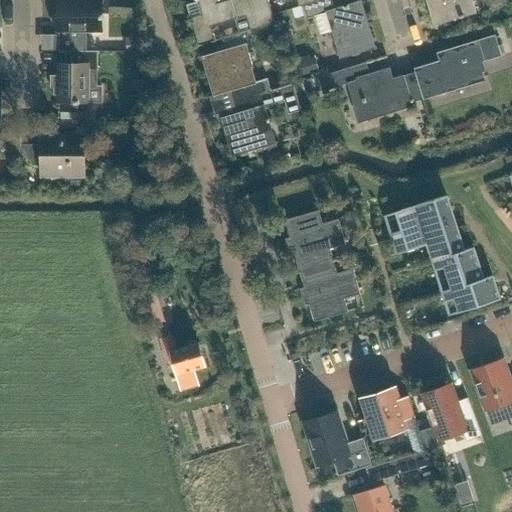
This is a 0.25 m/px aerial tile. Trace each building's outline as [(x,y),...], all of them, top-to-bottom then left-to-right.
[(85,2),(58,2),(58,32),(59,32),(60,51),(86,51),(86,31),(102,31),(101,0),(85,0),(85,2)] [(196,0),(197,2),(187,5),(199,46),(216,41),(211,26),(245,16),(249,31),(274,23),(267,0),(258,0),(252,2),(250,0),(196,0)] [(331,0),(326,0),(304,7),(307,18),(315,16),(321,36),(332,33),(340,58),(374,48),(361,3),(335,10),(331,0)] [(427,0),(435,24),(475,12),(471,0),(427,0)] [(440,61),(414,69),(415,72),(424,100),(447,93),(445,88),(464,82),(466,87),(485,81),(479,63),(502,56),(496,36),(479,41),(438,53),(440,61)] [(137,37),(127,37),(127,49),(143,49),(143,37),(137,37)] [(244,44),(202,57),(213,96),(230,91),(234,102),(271,91),(267,80),(256,82),(244,44)] [(59,78),(52,78),(53,96),(58,96),(58,103),(88,103),(88,102),(102,102),(102,87),(98,87),(97,52),(66,52),(66,65),(58,65),(59,78)] [(310,55),(293,60),(298,77),(320,71),(316,57),(311,58),(310,55)] [(424,100),(415,72),(403,76),(404,81),(394,84),(390,68),(370,73),(367,63),(323,76),(327,90),(347,84),(354,106),(353,106),(358,123),(412,107),(411,103),(424,100)] [(308,80),(294,84),(298,96),(309,93),(310,88),(308,80)] [(294,84),(271,91),(275,103),(286,100),(287,104),(298,100),(294,84)] [(275,103),(271,91),(234,102),(237,113),(220,118),(232,157),(275,145),(263,107),(275,103)] [(142,122),(133,122),(133,137),(142,137),(142,122)] [(0,134),(0,158),(21,159),(21,134),(0,134)] [(22,144),(22,165),(41,166),(41,176),(85,176),(85,135),(41,135),(41,145),(22,144)] [(455,219),(447,195),(401,210),(396,212),(402,230),(391,233),(394,244),(405,240),(403,236),(455,219)] [(288,247),(342,231),(338,219),(323,223),(319,210),(285,220),(290,237),(286,239),(288,247)] [(464,250),(455,219),(403,236),(405,240),(394,244),(398,254),(427,245),(432,260),(464,250)] [(346,244),(342,231),(288,247),(290,255),(295,254),(300,271),(334,261),(330,248),(346,244)] [(451,289),(484,278),(474,247),(464,250),(432,260),(436,271),(444,268),(451,289)] [(302,297),(357,281),(353,269),(337,273),(334,261),(300,271),(305,287),(300,288),(302,297)] [(501,300),(493,275),(484,278),(451,289),(442,292),(446,302),(454,299),(459,313),(501,300)] [(357,281),(302,297),(305,305),(310,304),(315,321),(348,311),(344,298),(360,294),(357,281)] [(155,287),(139,291),(148,326),(153,325),(165,321),(155,287)] [(173,336),(162,338),(168,361),(173,359),(181,389),(198,385),(194,369),(206,366),(199,343),(176,349),(173,336)] [(503,359),(472,370),(486,410),(511,400),(511,382),(503,359)] [(457,402),(450,384),(424,394),(441,440),(464,431),(468,441),(482,435),(468,398),(457,402)] [(398,401),(394,390),(364,399),(376,437),(406,428),(404,420),(414,416),(408,398),(398,401)] [(346,443),(337,412),(305,422),(318,465),(334,461),(338,475),(372,464),(363,438),(346,443)] [(431,428),(420,431),(426,449),(437,446),(431,428)] [(428,450),(412,455),(416,468),(432,464),(432,463),(428,450)] [(397,459),(366,468),(370,482),(401,473),(397,459)] [(468,481),(456,485),(459,494),(471,490),(468,481)] [(393,511),(385,486),(355,495),(359,511),(393,511)]
